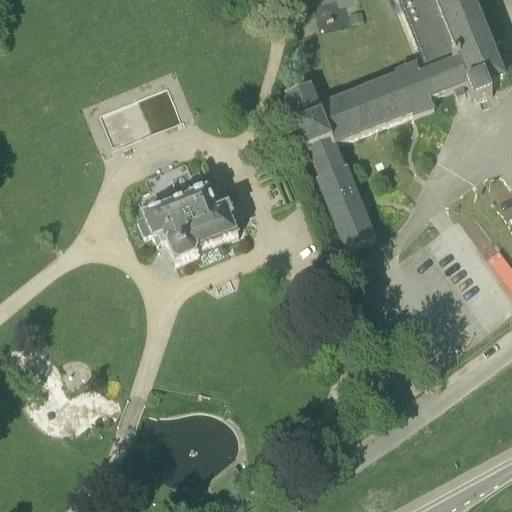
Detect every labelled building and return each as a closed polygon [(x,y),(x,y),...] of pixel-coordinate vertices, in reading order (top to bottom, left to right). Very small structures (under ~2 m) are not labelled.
[(506,83),(471,0),(396,0),(426,75),(419,78),(415,69),(394,77),(396,80),(319,111),(310,89),(284,99),(295,127),(294,127),(304,155),(307,154),(318,183),(316,184),(345,257),(375,245),(345,172),(342,173),(334,151),(411,118),(412,121),(433,113),(430,104),(466,90),(473,106),(491,99),(488,90),(506,83)] [(348,19),(350,29),(364,25),(361,15),(348,19)] [(208,198),(206,194),(143,220),(145,224),(137,227),(144,245),(152,241),(153,245),(167,240),(179,270),(202,260),(200,255),(237,239),(230,222),(231,221),(227,211),(222,213),(216,195),(208,198)] [(366,289),(380,279),(375,272),(361,282),(366,289)] [(247,486),(235,470),(209,491),(221,506),(247,486)]
